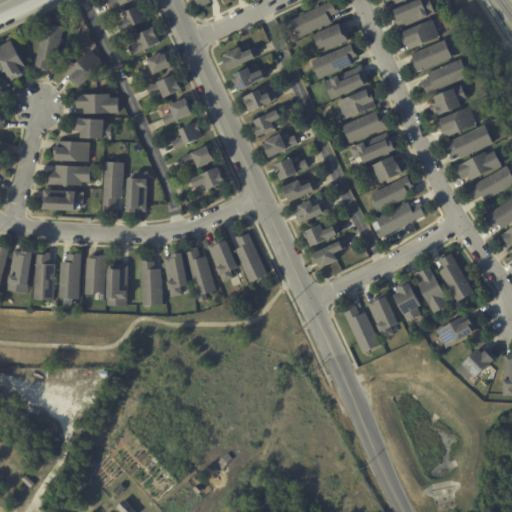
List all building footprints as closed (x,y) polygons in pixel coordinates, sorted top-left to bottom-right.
[(136,0),(114,11),(110,2),(112,1),(111,0),(136,0)] [(211,0),(213,3),(200,9),(195,0),(211,0)] [(401,29),(399,24),(397,25),(395,20),(396,20),(393,13),(423,0),(431,0),(438,15),(432,17),(433,18),(425,21),(425,20),(401,30),(401,29)] [(337,10),(337,11),(339,11),(341,13),(331,18),(333,23),(301,38),(296,28),(291,31),(287,23),(333,2),(337,10)] [(150,13),(148,14),(151,20),(124,33),(119,24),(131,19),(129,13),(145,5),(146,7),(147,6),(150,13)] [(436,21),(443,38),(412,51),(410,45),(407,46),(405,40),(406,40),(403,34),(435,20),(436,21)] [(57,62),(52,62),(50,72),(38,69),(47,23),(65,27),(58,63),(57,62)] [(347,30),(352,42),(331,51),(329,47),(320,50),(314,36),(323,32),(324,33),(345,24),(347,30)] [(160,34),(164,43),(137,56),(133,47),(143,42),(139,36),(157,28),(160,34)] [(417,60),(415,55),(448,40),(456,58),(419,74),(415,64),(416,64),(415,61),(417,60)] [(28,71),(25,73),(26,75),(19,79),(19,78),(14,81),(0,57),(0,48),(13,41),(29,70),(28,71)] [(356,54),(357,55),(358,55),(359,57),(352,60),(355,66),(321,80),(314,62),(353,45),(356,54)] [(245,53),(246,54),(255,50),(259,58),(258,58),(258,59),(232,71),(226,59),(228,57),(227,55),(242,48),(245,53)] [(76,85),(77,83),(69,75),(93,51),(107,66),(85,87),(84,86),(80,89),(76,85)] [(166,55),(169,54),(175,67),(146,80),(141,72),(153,66),(150,60),(165,53),(166,55)] [(467,66),(472,78),(430,95),(427,88),(426,89),(423,83),(433,79),(431,74),(464,59),(467,66)] [(362,68),(364,74),(366,73),(368,77),(367,78),(370,85),(342,98),(341,97),(333,101),(326,83),(362,67),(362,68)] [(259,73),(264,71),(268,80),(241,93),(234,77),(251,69),(254,76),(259,73)] [(181,81),(185,90),(168,99),(164,91),(153,97),(149,88),(178,74),(181,81)] [(11,87),(7,92),(8,94),(2,102),(0,100),(0,75),(12,85),(11,87)] [(465,86),(471,99),(465,102),(467,106),(445,116),(444,114),(439,117),(436,110),(435,110),(432,106),(441,102),(438,97),(464,85),(465,86)] [(377,96),(380,101),(377,102),(379,107),(349,121),(341,103),(374,88),(377,96)] [(269,96),(270,96),(270,95),(275,93),(279,101),(276,102),(276,103),(252,114),(249,108),(248,108),(244,99),(262,91),(265,98),(269,96)] [(86,114),(86,109),(78,109),(78,95),(111,95),(111,99),(120,99),(120,114),(86,114)] [(192,104),(197,113),(169,126),(164,118),(176,112),(173,106),(190,98),(192,104)] [(449,139),(444,127),(442,128),(440,123),(472,109),(479,126),(449,139)] [(280,112),(284,120),(275,124),(279,131),(262,138),(258,128),(257,129),(254,123),(256,122),(257,122),(280,111),(280,112)] [(377,113),(379,118),(382,117),(383,120),(384,120),(388,129),(352,145),(344,127),(377,113)] [(99,120),(108,121),(108,124),(114,125),(113,141),(85,139),(85,133),(76,132),(77,119),(99,120)] [(204,133),(205,137),(177,151),(173,142),(185,137),(182,131),(199,123),(204,133)] [(462,158),(460,155),(452,158),(446,145),(486,127),(495,145),(462,160),(462,158)] [(387,135),(391,145),(394,143),(398,152),(368,166),(364,157),(356,161),(351,150),(386,134),(387,135)] [(291,139),(295,137),(299,146),(289,150),(290,151),(272,159),(266,147),(265,147),(264,144),(283,136),(285,142),(291,139)] [(7,145),(2,163),(0,162),(0,141),(8,144),(7,145)] [(92,143),(92,152),(97,152),(96,158),(92,158),(92,163),(61,162),(61,161),(56,161),(56,156),(58,156),(58,142),(92,143)] [(214,152),(218,162),(202,170),(198,163),(187,168),(183,160),(211,146),(214,152)] [(473,182),(470,177),(464,181),(458,169),(487,153),(489,156),(497,152),(504,166),(473,182)] [(397,157),(399,163),(405,160),(407,165),(406,165),(409,172),(406,173),(407,174),(385,185),(383,180),(376,184),(369,169),(396,156),(397,157)] [(293,159),(295,165),(305,160),(309,168),(299,173),(300,174),(284,181),(281,176),(280,177),(276,167),(293,159)] [(123,199),(119,199),(118,213),(105,212),(107,163),(126,163),(125,200),(123,199)] [(50,177),(50,171),(57,171),(57,166),(92,167),(91,183),(83,183),(82,186),(49,185),(50,177)] [(511,189),(490,203),(486,197),(477,203),(471,191),(511,167),(511,189)] [(225,174),(230,183),(212,191),(209,185),(199,189),(195,180),(223,168),(225,174)] [(146,212),(140,212),(140,213),(129,213),(130,179),(137,180),(138,171),(149,172),(147,212),(146,212)] [(412,184),(414,189),(408,192),(411,197),(379,214),(375,206),(378,205),(373,195),(408,177),(412,184)] [(304,186),(305,188),(314,183),(318,191),(317,191),(317,192),(293,203),(289,193),(288,194),(285,189),(302,181),(304,186)] [(82,204),(79,204),(78,212),(44,210),(45,191),(85,193),(85,204),(82,204)] [(321,206),(322,206),(321,205),(326,202),(330,211),(327,213),(327,214),(303,226),(295,210),(302,206),(302,207),(314,201),(317,208),(321,206)] [(511,226),(506,230),(502,225),(495,230),(488,218),(511,201),(511,226)] [(411,203),(414,208),(423,203),(426,209),(424,209),(428,216),(383,240),(374,223),(411,203)] [(333,229),(336,227),(340,236),(314,249),(310,240),(309,240),(306,234),(323,225),(326,232),(333,229)] [(511,246),(507,249),(501,239),(511,231),(511,246)] [(237,251),(237,250),(242,248),(238,238),(242,236),(243,238),(251,234),(270,275),(252,283),(237,251)] [(236,272),(234,274),(236,279),(225,284),(209,246),(215,244),(215,243),(226,238),(228,242),(230,242),(242,270),(236,272)] [(343,243),(346,250),(337,254),(341,261),(326,268),(326,267),(323,268),(316,255),(343,242),(343,243)] [(0,245),(12,248),(0,296),(0,245)] [(207,258),(208,258),(219,292),(208,295),(209,301),(202,303),(187,254),(194,252),(194,250),(200,248),(203,259),(207,258)] [(16,251),(37,254),(31,294),(11,292),(16,251)] [(50,254),(53,254),(52,265),(58,265),(57,302),(44,301),(44,306),(37,306),(39,255),(49,256),(49,254),(50,254)] [(189,288),(183,289),(185,296),(174,299),(166,259),(185,254),(192,287),(189,288)] [(442,272),(447,269),(441,259),(445,257),(446,259),(454,254),(477,293),(460,303),(442,272)] [(84,255),(82,300),(80,300),(80,305),(74,304),(74,306),(66,306),(66,300),(62,299),(63,263),(69,263),(69,255),(73,255),(84,255)] [(107,256),(109,256),(107,294),(97,293),(97,296),(87,295),(89,259),(99,259),(99,256),(107,256)] [(161,270),(163,270),(165,306),(145,307),(143,262),(157,261),(157,271),(161,270)] [(128,267),(130,267),(129,308),(110,307),(110,266),(124,266),(124,267),(128,267)] [(438,315),(420,285),(425,282),(421,276),(433,269),(450,298),(446,300),(451,307),(438,315)] [(422,315),(408,323),(405,315),(406,315),(397,297),(402,294),(398,287),(408,281),(410,285),(412,285),(422,304),(424,307),(419,310),(422,315)] [(398,328),(394,330),(397,336),(386,341),(369,304),(387,295),(402,327),(398,328)] [(366,314),(368,313),(383,345),(366,354),(346,313),(355,309),(354,308),(358,306),(363,315),(366,314)] [(468,315),(471,322),(473,320),(477,327),(475,328),(478,334),(449,350),(439,332),(468,315)] [(490,350),(497,357),(495,359),(497,361),(478,379),(474,374),(468,380),(458,369),(464,363),(465,364),(481,349),(484,353),(489,349),(490,350)] [(503,377),(503,396),(511,395),(511,357),(503,357),(503,377)] [(221,471),(233,459),(227,452),(214,464),(221,471)] [(25,476),(21,480),(30,489),(34,486),(25,476)] [(14,489),(18,484),(27,493),(23,497),(14,489)] [(194,489),(200,485),(205,491),(199,495),(194,489)] [(125,489),(121,486),(113,494),(118,498),(125,489)] [(119,511),(134,511),(124,500),(116,508),(119,511)]
